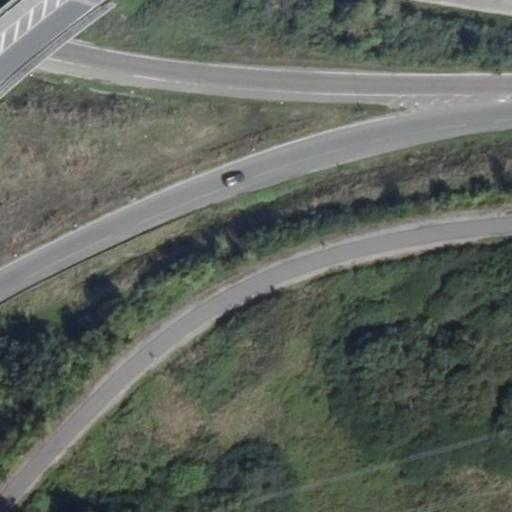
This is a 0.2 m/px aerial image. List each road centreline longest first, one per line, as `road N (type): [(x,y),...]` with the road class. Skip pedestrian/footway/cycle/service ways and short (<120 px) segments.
road 1 (trunk): [(0,282),(207,184),(359,134),(511,108)]
road 2 (trunk): [(0,33),(166,69),(511,87)]
